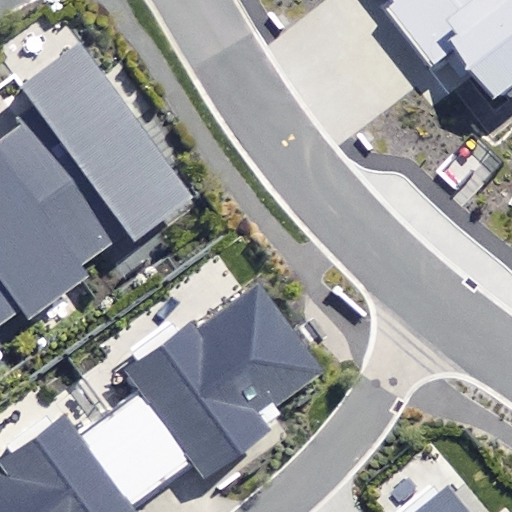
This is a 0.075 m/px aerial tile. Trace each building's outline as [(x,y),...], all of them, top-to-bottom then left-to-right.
[(511,0),(386,0),(380,5),(429,69),(455,49),(494,98),(511,84),(511,0)] [(0,326),(186,187),(71,33),(6,81),(29,112),(0,134),(0,326)] [(461,267),(424,287),(461,357),(498,338),(461,267)] [(0,472),(0,511),(132,511),(129,507),(190,463),(201,478),(272,427),(265,416),(323,374),(260,287),(199,331),(190,319),(122,368),(138,392),(78,435),(65,416),(1,462),(5,469),(0,472)] [(470,511),(447,484),(412,511),(470,511)]
